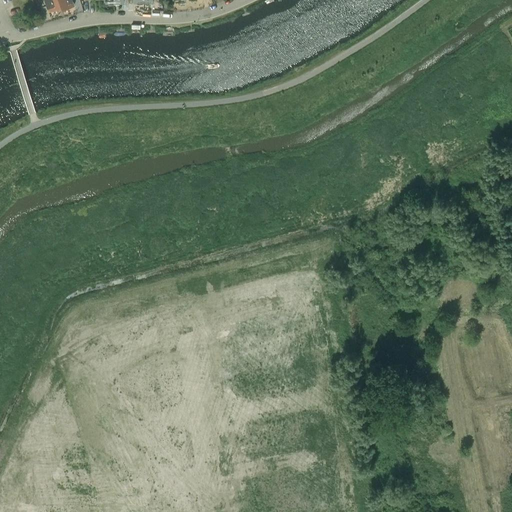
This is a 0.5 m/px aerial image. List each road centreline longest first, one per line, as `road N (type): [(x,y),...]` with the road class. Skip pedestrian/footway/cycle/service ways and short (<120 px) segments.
road 1 (unclassified): [(424,0),(359,45),(268,91),(74,112),(36,124)]
road 2 (residential): [(7,36),(78,21),(190,16),(245,0)]
